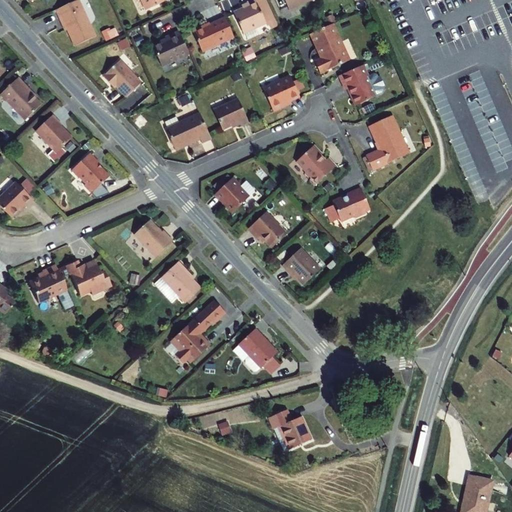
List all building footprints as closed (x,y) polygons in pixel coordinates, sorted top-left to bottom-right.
[(78,0),(77,0),(56,10),(60,19),(62,18),(75,47),(95,37),(78,0)] [(140,0),(146,10),(166,1),(165,0),(140,0)] [(248,6),(233,13),(243,34),(266,23),(275,19),(270,10),(261,14),(255,0),(253,0),(247,3),(248,6)] [(261,14),(270,10),(266,0),(255,0),(261,14)] [(311,0),(284,0),(289,10),(311,0)] [(205,26),(192,31),(202,52),(234,38),(225,18),(205,27),(205,26)] [(333,24),(310,34),(319,55),(320,54),(322,59),(315,62),(320,74),(350,61),(333,24)] [(113,38),(110,31),(103,34),(106,41),(113,38)] [(189,54),(178,31),(165,37),(166,41),(153,47),(161,66),(189,54)] [(137,46),(144,43),(141,37),(135,40),(137,46)] [(283,54),(292,50),(290,45),(281,49),(283,54)] [(254,57),(250,50),(243,53),(247,60),(254,57)] [(116,87),(126,97),(141,83),(120,61),(103,77),(110,85),(112,83),(116,87)] [(363,66),(339,76),(345,90),(349,88),(352,94),(351,94),(351,95),(356,106),(377,96),(363,66)] [(273,112),(284,107),(283,105),(300,97),(297,91),(293,82),(290,77),(263,89),(273,112)] [(24,85),(18,78),(0,94),(24,121),(41,105),(23,86),(24,85)] [(300,79),(293,82),(297,91),(304,88),(300,79)] [(498,85),(470,97),(475,109),(503,97),(498,85)] [(178,99),(182,106),(190,102),(187,95),(178,99)] [(241,127),(249,123),(238,100),(213,111),(222,130),(239,122),(241,127)] [(201,143),(211,139),(199,114),(178,123),(176,118),(165,122),(168,128),(166,129),(175,151),(200,140),(201,143)] [(35,132),(56,153),(72,138),(61,126),(62,125),(52,115),(35,132)] [(392,116),(369,126),(380,150),(367,156),(373,170),(410,153),(392,116)] [(139,128),(144,122),(140,118),(134,123),(139,128)] [(460,147),(463,155),(458,157),(462,171),(492,162),(485,139),(460,147)] [(311,178),(309,181),(314,186),(336,166),(329,158),(325,161),(320,156),(322,154),(314,145),(296,162),(305,171),(305,174),(308,178),(311,178)] [(99,163),(90,153),(71,170),(79,178),(80,177),(86,184),(84,185),(92,194),(109,177),(102,169),(101,169),(100,169),(96,165),(99,163)] [(362,158),(368,172),(373,170),(367,156),(362,158)] [(222,177),(212,187),(217,192),(227,183),(222,177)] [(232,214),(249,197),(240,187),(240,184),(233,177),(227,183),(217,192),(214,195),(221,202),(222,201),(226,204),(226,207),(232,214)] [(25,207),(33,200),(16,182),(0,197),(0,206),(11,217),(23,205),(25,207)] [(53,192),(49,186),(44,189),(47,195),(53,192)] [(339,200),(333,203),(333,205),(325,209),(331,223),(339,219),(340,222),(353,216),(354,218),(365,214),(364,212),(369,209),(361,189),(347,195),(348,197),(343,199),(343,198),(342,198),(342,197),(341,197),(341,198),(340,198),(340,199),(339,199),(339,200)] [(287,234),(266,212),(247,230),(257,240),(260,237),(271,249),(287,234)] [(149,220),(134,235),(155,258),(173,242),(163,231),(161,233),(149,220)] [(300,248),(282,266),(291,276),(293,275),(303,286),(320,270),(300,248)] [(110,286),(104,272),(99,273),(93,261),(85,265),(85,267),(80,269),(76,261),(65,266),(77,294),(81,295),(89,291),(91,295),(110,286)] [(333,261),(327,267),(331,271),(337,266),(333,261)] [(178,262),(161,278),(178,296),(185,303),(186,302),(194,295),(201,288),(190,277),(191,276),(178,262)] [(65,290),(54,265),(41,271),(43,275),(27,282),(37,303),(65,290)] [(171,303),(178,296),(161,278),(154,285),(171,303)] [(0,308),(5,312),(12,302),(3,296),(4,295),(3,292),(5,290),(0,286),(0,308)] [(189,305),(197,298),(194,295),(186,302),(189,305)] [(213,325),(225,313),(214,301),(170,342),(180,352),(175,357),(183,364),(187,360),(190,364),(210,345),(204,339),(202,341),(198,336),(211,323),(213,325)] [(118,331),(122,327),(117,321),(112,326),(118,331)] [(260,368),(261,369),(277,353),(255,329),(238,345),(250,357),(246,361),(245,363),(253,372),(256,372),(260,368)] [(40,353),(48,357),(51,351),(43,347),(40,353)] [(214,373),(215,366),(206,365),(205,373),(214,373)] [(291,421),(287,410),(268,418),(273,430),(274,430),(284,452),(311,441),(301,417),(291,421)] [(230,433),(226,423),(219,425),(222,435),(230,433)] [(488,511),(496,482),(473,477),(464,511),(488,511)]
